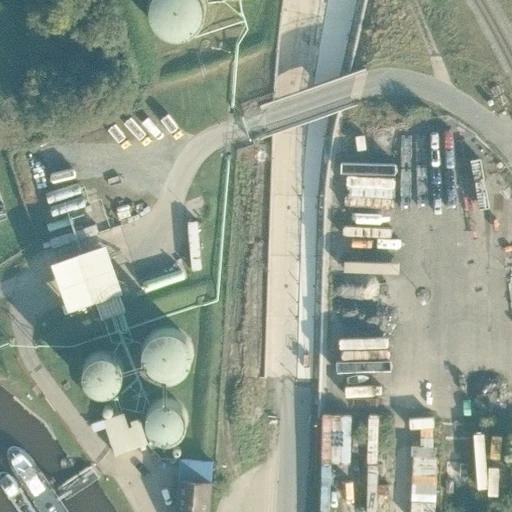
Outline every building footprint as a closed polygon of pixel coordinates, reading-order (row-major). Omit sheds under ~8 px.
[(149,0),(148,3),(147,12),(149,21),(152,27),(159,34),(169,37),(178,37),(183,36),(187,34),(193,28),(198,22),(199,17),(200,8),(197,0),(149,0)] [(204,217),(194,218),(196,268),(207,267),(204,217)] [(95,222),(52,236),(55,247),(98,232),(95,222)] [(104,244),(47,264),(55,288),(65,316),(93,306),(101,326),(118,320),(123,318),(116,297),(123,294),(113,267),(104,244)] [(185,267),(146,280),(149,289),(188,276),(185,267)] [(155,386),(165,387),(176,383),(184,374),(187,364),(185,353),(179,344),(169,339),(158,338),(150,341),(146,343),(141,350),(139,354),(138,358),(137,362),(140,374),(147,383),(155,386)] [(102,399),(109,397),(115,393),(119,388),(122,381),(122,375),(119,368),(117,364),(111,360),(107,358),(100,357),(93,359),(88,362),(84,367),(82,371),(81,378),(81,381),(85,391),(90,396),(95,398),(102,399)] [(181,414),(175,410),(168,408),(161,408),(155,411),(151,414),(147,420),(146,425),(146,432),(148,437),(152,442),(159,446),(165,448),(175,445),(182,439),(185,433),(185,426),(184,419),(181,414)] [(117,454),(149,446),(143,423),(132,426),(128,412),(94,421),(96,432),(110,428),(117,454)] [(207,511),(210,479),(176,476),(173,511),(207,511)]
